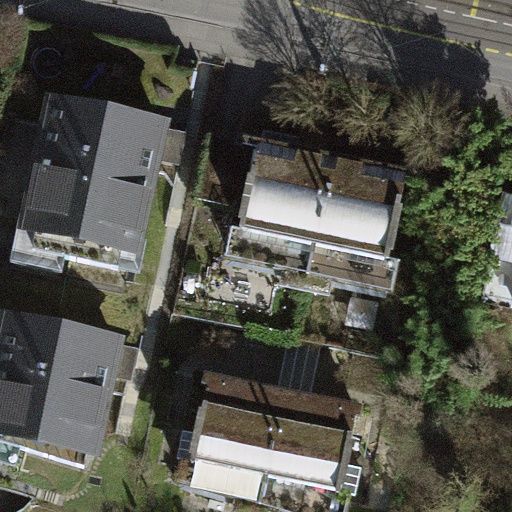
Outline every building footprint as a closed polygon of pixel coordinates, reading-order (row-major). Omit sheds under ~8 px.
[(158,124),(53,102),(29,217),(38,219),(32,251),(116,268),(122,239),(134,241),(158,124)] [(199,203),(241,212),(256,145),(213,136),(199,203)] [(406,177),(256,145),(241,212),(231,261),(380,293),(406,177)] [(511,194),(502,193),(478,298),(511,305),(511,194)] [(112,338),(3,319),(0,334),(0,446),(82,467),(87,441),(94,443),(112,338)] [(285,336),(274,396),(308,402),(319,342),(285,336)] [(356,411),(308,402),(274,396),(208,383),(198,431),(181,427),(175,454),(193,458),(188,484),(277,511),(333,511),(336,492),(353,496),(358,470),(344,467),(356,411)]
